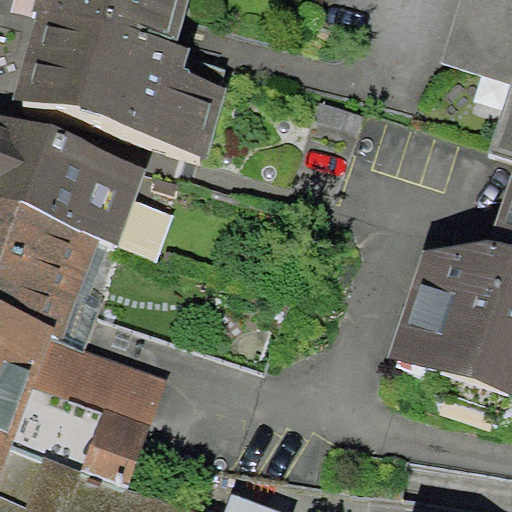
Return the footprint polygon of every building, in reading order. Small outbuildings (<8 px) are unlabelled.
[(192,0),(34,0),(33,4),(180,44),(192,0)] [(511,0),(459,0),(441,65),(511,84),(511,0)] [(180,44),(33,4),(2,110),(213,166),(233,88),(185,75),(192,52),(180,44)] [(511,96),(495,152),(511,157),(511,96)] [(146,173),(0,119),(0,209),(98,245),(117,252),(146,173)] [(426,259),(394,371),(511,406),(511,199),(494,249),(426,259)] [(62,339),(98,245),(0,209),(0,315),(55,337),(62,339)] [(0,481),(55,337),(0,315),(0,481)] [(80,477),(126,494),(166,384),(56,343),(37,394),(102,418),(80,477)] [(80,477),(44,461),(27,510),(26,511),(270,511),(233,497),(227,511),(174,511),(126,494),(80,477)] [(0,500),(0,511),(26,511),(27,510),(0,500)]
